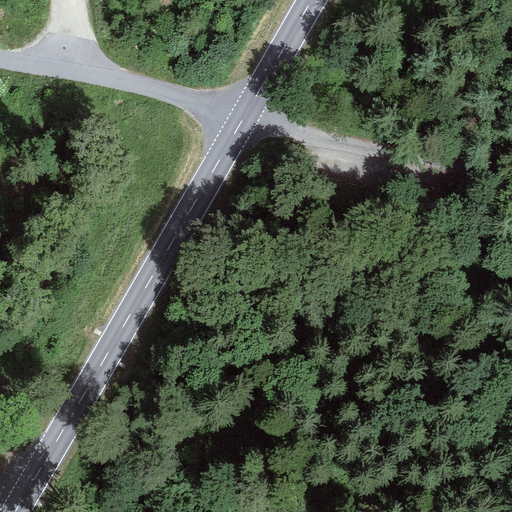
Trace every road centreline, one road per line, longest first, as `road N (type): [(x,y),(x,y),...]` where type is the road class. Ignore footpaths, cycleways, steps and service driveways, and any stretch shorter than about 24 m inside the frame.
road 1 (tertiary): [(16,511),(310,0)]
road 2 (track): [(511,181),(327,142),(110,72),(0,56)]
